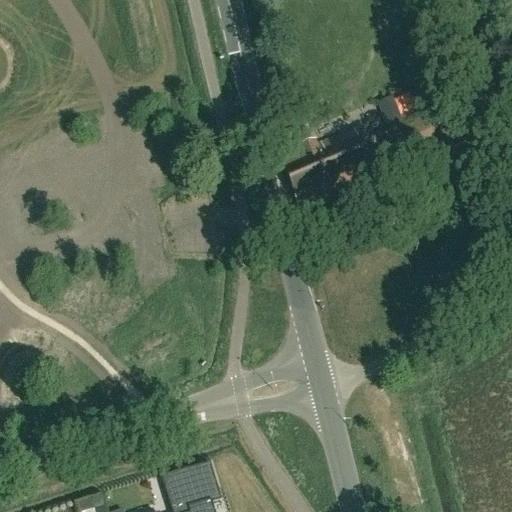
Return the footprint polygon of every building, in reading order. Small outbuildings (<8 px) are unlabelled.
[(404,129),(413,147),(433,138),(424,120),(404,129)] [(325,199),(371,178),(352,133),(317,147),(315,144),(300,150),(301,154),(284,161),(300,210),(325,198),(325,199)] [(467,180),(483,169),(467,140),(450,150),(467,180)] [(213,511),(212,506),(221,503),(210,465),(161,480),(171,511),(213,511)] [(101,498),(74,506),(76,511),(95,511),(104,509),(101,498)]
